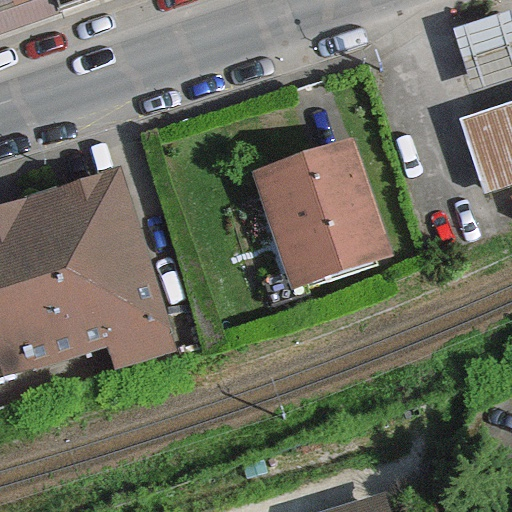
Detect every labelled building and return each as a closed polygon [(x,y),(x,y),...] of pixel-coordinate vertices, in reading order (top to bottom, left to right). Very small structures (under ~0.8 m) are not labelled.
[(0,0),(0,23),(42,10),(38,0),(52,0),(58,18),(102,4),(100,0),(0,0)] [(511,10),(451,30),(453,36),(471,90),(472,93),(511,80),(511,10)] [(511,118),(478,129),(501,193),(511,189),(511,118)] [(271,192),(298,276),(388,249),(356,152),(332,159),(301,169),(304,181),(271,192)] [(0,366),(99,335),(108,359),(153,345),(101,181),(14,210),(13,201),(0,205),(0,366)]
